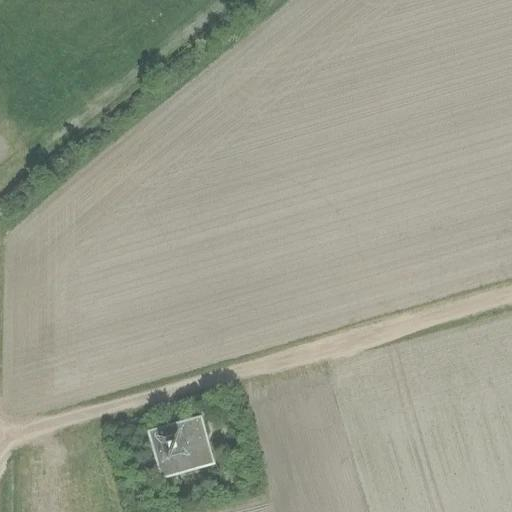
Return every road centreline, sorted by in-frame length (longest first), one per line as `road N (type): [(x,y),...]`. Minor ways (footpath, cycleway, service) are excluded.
road 1 (unclassified): [(0,439),(322,347)]
road 2 (track): [(322,347),(511,294)]
